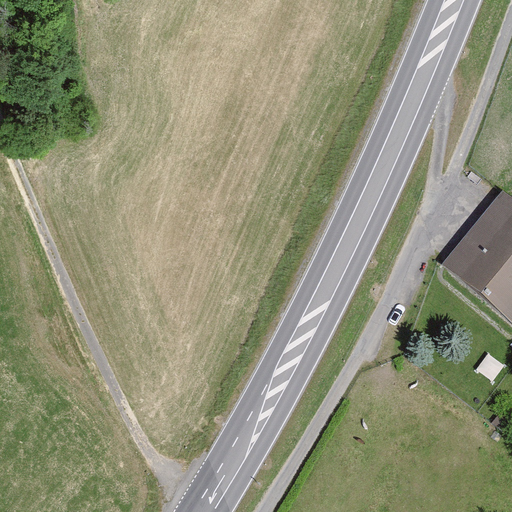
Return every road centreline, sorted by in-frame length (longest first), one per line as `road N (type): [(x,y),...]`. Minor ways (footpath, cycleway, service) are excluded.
road 1 (primary): [(454,0),(347,248),(203,511)]
road 2 (residential): [(265,511),(362,355),(432,220),(511,19)]
road 3 (track): [(0,124),(126,411),(157,463),(204,511)]
